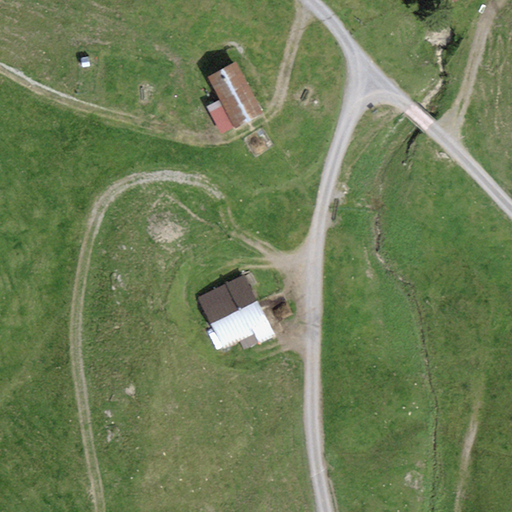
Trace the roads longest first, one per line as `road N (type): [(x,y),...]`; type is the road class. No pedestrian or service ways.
road 1 (track): [(358,64),(329,150),(311,277),(332,511)]
road 2 (track): [(511,213),(358,64),(305,0)]
